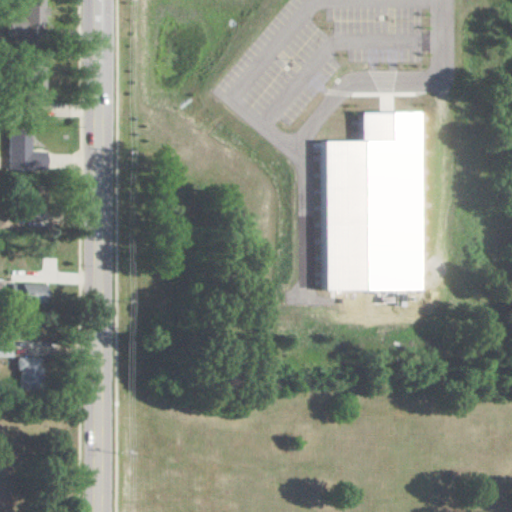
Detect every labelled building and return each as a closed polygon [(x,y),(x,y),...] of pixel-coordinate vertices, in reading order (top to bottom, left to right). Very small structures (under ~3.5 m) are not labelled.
[(44,37),(45,5),(43,5),(43,0),(22,0),(22,15),(5,14),(5,36),(44,37)] [(44,67),(29,66),(28,88),(43,88),(44,67)] [(417,111),(359,111),(359,139),(321,140),(322,289),(419,288),(417,111)] [(28,151),(29,128),(6,128),(6,169),(44,169),(44,152),(28,151)] [(16,389),(40,389),(41,357),(16,356),(16,389)]
